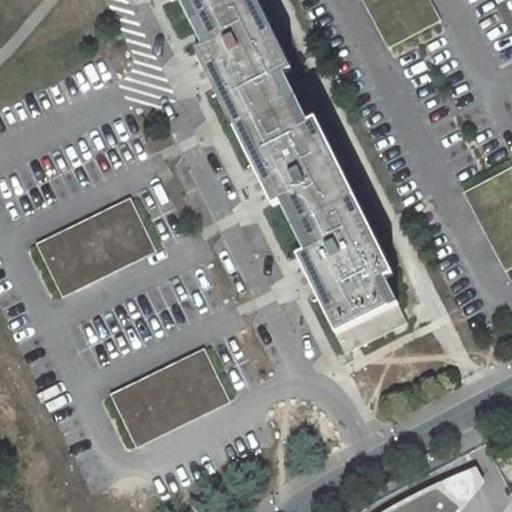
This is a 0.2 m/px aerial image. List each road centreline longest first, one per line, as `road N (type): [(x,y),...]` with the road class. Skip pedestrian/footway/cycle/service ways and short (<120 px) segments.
road 1 (residential): [(366,469),(131,0)]
road 2 (unclassified): [(366,469),(511,397)]
